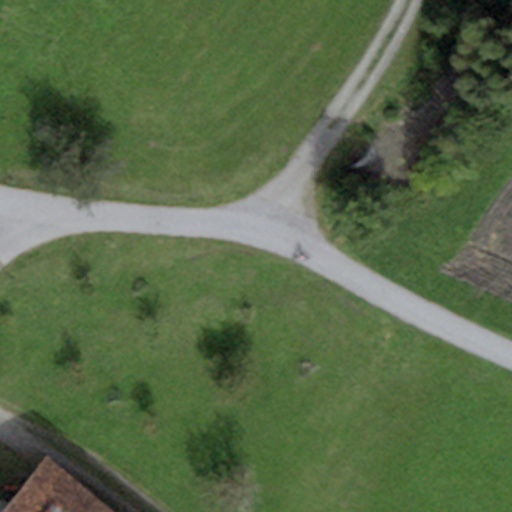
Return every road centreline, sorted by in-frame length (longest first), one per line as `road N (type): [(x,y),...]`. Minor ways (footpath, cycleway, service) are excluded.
road 1 (track): [(410,0),(388,49),(280,206),(268,237)]
road 2 (track): [(268,237),(0,199)]
road 3 (track): [(268,237),(511,351)]
